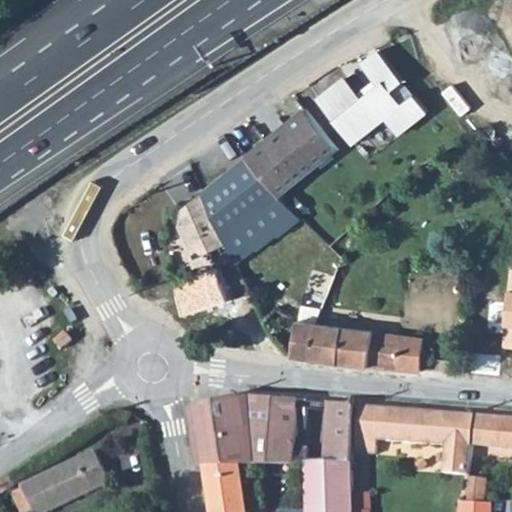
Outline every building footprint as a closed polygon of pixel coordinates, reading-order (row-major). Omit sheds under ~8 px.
[(344,77),(315,99),(350,144),(383,118),(396,135),(425,111),(411,94),(400,103),(390,91),(402,82),(377,50),(359,64),(376,85),(360,97),(344,77)] [(271,119),(274,123),(279,129),(303,108),(295,98),(271,119)] [(270,127),(307,174),(337,150),(303,108),(279,129),(274,123),(270,127)] [(245,157),(279,197),(307,174),(270,127),(257,138),(261,144),(245,157)] [(235,261),(300,218),(279,197),(245,157),(204,192),(229,247),(235,261)] [(229,247),(204,192),(187,206),(183,227),(196,258),(229,247)] [(511,270),(511,271),(502,350),(511,350),(511,270)] [(285,357),(309,360),(314,324),(298,322),(277,307),(262,329),(285,357)] [(57,317),(67,329),(75,322),(65,311),(57,317)] [(309,360),(378,369),(419,373),(422,339),(314,324),(309,360)] [(65,331),(56,340),(62,348),(71,338),(65,331)] [(204,468),(241,466),(293,463),(298,401),(237,397),(189,409),(199,468),(204,468)] [(331,462),(350,462),(354,406),(335,405),(331,462)] [(358,407),(356,454),(375,455),(376,439),(445,445),(443,471),(467,474),(471,445),(474,415),(358,407)] [(471,445),(511,450),(511,417),(474,415),(471,445)] [(13,494),(20,511),(31,511),(33,511),(32,511),(47,511),(110,482),(94,449),(20,485),(22,489),(13,494)] [(305,463),(306,511),(351,511),(351,493),(350,462),(331,462),(305,463)] [(204,468),(212,511),(248,511),(241,466),(204,468)] [(0,480),(0,493),(14,485),(8,475),(0,480)] [(464,502),(483,503),(486,481),(467,480),(464,502)] [(351,493),(351,511),(369,511),(369,493),(351,493)] [(458,511),(489,511),(490,503),(483,503),(464,502),(460,502),(458,511)]
